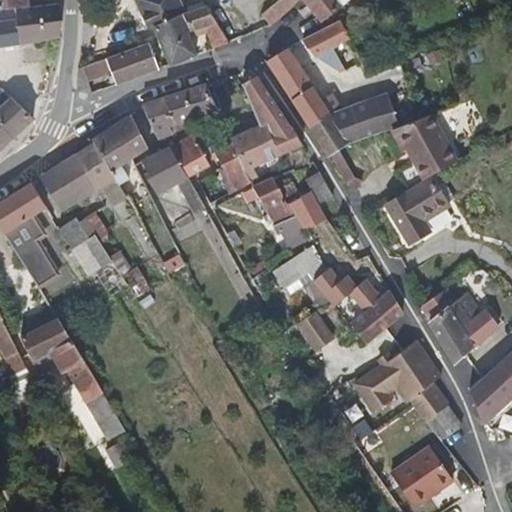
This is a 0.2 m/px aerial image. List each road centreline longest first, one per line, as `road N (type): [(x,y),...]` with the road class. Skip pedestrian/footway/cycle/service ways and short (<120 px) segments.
road 1 (residential): [(507,511),(462,392),(249,49)]
road 2 (residential): [(249,49),(36,145)]
road 3 (residential): [(36,145),(63,80),(69,0)]
